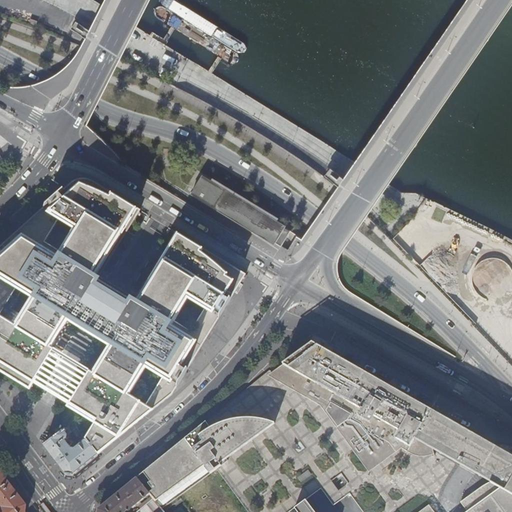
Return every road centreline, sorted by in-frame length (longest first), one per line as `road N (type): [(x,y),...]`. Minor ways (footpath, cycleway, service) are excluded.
road 1 (primary): [(511,392),(423,302),(249,169),(184,135),(114,114),(0,54)]
road 2 (secondary): [(64,511),(215,386),(297,279)]
road 3 (secondary): [(324,251),(494,0)]
road 4 (primary): [(297,279),(61,138)]
road 5 (primary): [(511,407),(352,313)]
road 6 (secondary): [(133,0),(61,138)]
road 7 (unknown): [(505,317),(469,297),(458,265),(468,240),(490,238),(511,249)]
